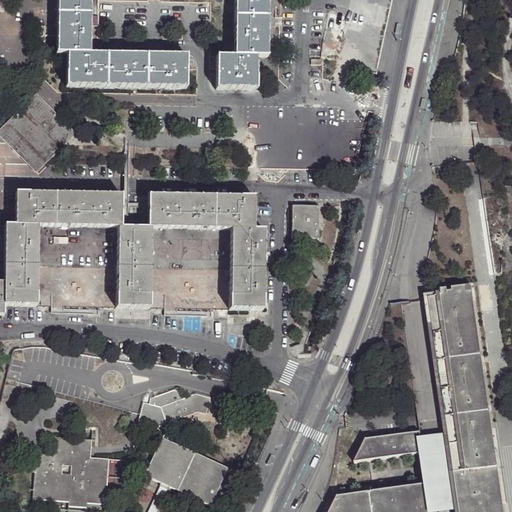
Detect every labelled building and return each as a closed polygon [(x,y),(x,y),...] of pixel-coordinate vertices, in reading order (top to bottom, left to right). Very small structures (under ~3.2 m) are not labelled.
[(56,0),(56,16),(88,16),(88,0),(56,0)] [(267,2),(267,0),(234,0),(234,19),(267,19),(267,2)] [(67,56),(87,56),(88,16),(56,16),(56,32),(55,56),(67,56)] [(267,39),(267,19),(234,19),(233,59),(256,60),(266,59),(267,39)] [(105,90),(106,56),(96,56),(87,56),(67,56),(67,88),(105,90)] [(145,90),(145,57),(125,57),(106,56),(105,90),(145,90)] [(165,58),(145,57),(145,90),(184,91),(185,58),(165,58)] [(255,79),(256,60),(233,59),(215,59),(215,92),(255,92),(255,79)] [(21,153),(35,168),(51,154),(52,155),(60,148),(58,146),(74,132),(59,116),(60,115),(54,108),(52,109),(44,100),(38,94),(23,109),(21,107),(13,114),(15,116),(0,130),(14,145),(13,147),(19,154),(21,153)] [(327,167),(326,105),(256,105),(256,140),(253,140),(253,167),(327,167)] [(17,195),(16,229),(37,229),(56,229),(56,196),(40,196),(17,195)] [(80,196),(56,196),(56,229),(97,230),(96,197),(80,196)] [(97,230),(117,230),(122,230),(122,197),(96,197),(97,230)] [(147,197),(147,231),(149,230),(174,231),(174,197),(161,197),(147,197)] [(194,197),(174,197),(174,231),(213,231),(213,197),(194,197)] [(213,231),(229,231),(252,232),(253,199),(233,198),(213,197),(213,231)] [(317,208),(290,208),(290,241),(317,242),(317,208)] [(4,248),(4,268),(37,269),(37,229),(16,229),(4,228),(4,248)] [(117,230),(117,270),(149,271),(149,250),(149,230),(147,231),(122,230),(117,230)] [(229,251),(229,271),(262,272),(263,232),(252,232),(229,231),(229,251)] [(3,275),(3,286),(3,309),(37,309),(37,269),(4,268),(3,275)] [(37,269),(37,309),(52,310),(54,310),(56,310),(116,310),(117,270),(37,269)] [(117,270),(116,310),(149,311),(149,294),(149,271),(117,270)] [(229,271),(149,271),(149,294),(149,311),(163,311),(166,311),(168,311),(228,312),(229,291),(229,271)] [(262,272),(229,271),(229,291),(228,312),(262,312),(262,272)] [(501,511),(466,284),(434,289),(435,295),(422,297),(445,438),(419,442),(417,431),(362,439),(351,463),(420,452),(425,483),(336,497),(329,511),(428,511),(428,507),(455,503),(456,511),(501,511)] [(149,404),(144,403),(141,414),(138,424),(159,431),(166,423),(199,412),(208,415),(213,398),(196,394),(176,401),(170,391),(151,396),(149,404)] [(161,483),(168,487),(210,506),(228,469),(162,438),(144,476),(161,483)] [(88,454),(93,455),(94,443),(58,440),(56,458),(38,456),(33,498),(69,501),(69,506),(87,508),(87,503),(106,505),(110,464),(92,462),(87,462),(88,454)] [(156,511),(168,487),(161,483),(147,511),(156,511)]
